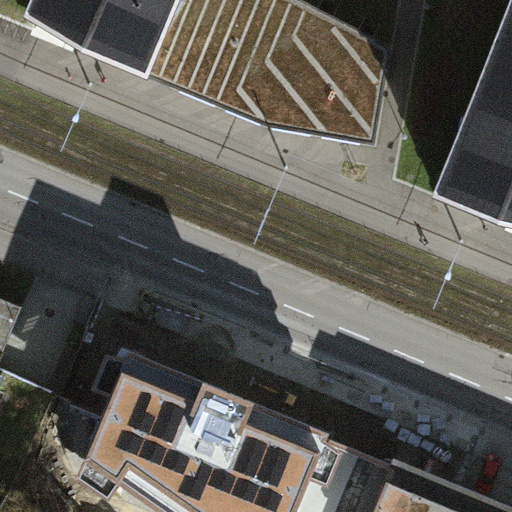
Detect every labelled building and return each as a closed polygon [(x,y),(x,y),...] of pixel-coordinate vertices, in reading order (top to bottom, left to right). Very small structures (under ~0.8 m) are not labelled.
[(47,0),(37,24),(87,45),(84,54),(144,78),(270,129),(377,148),(390,52),(290,0),(47,0)] [(511,16),(480,120),(463,120),(460,149),(438,197),(501,221),(505,214),(511,217),(511,16)] [(0,363),(22,308),(0,298),(0,363)] [(374,511),(396,461),(131,355),(87,462),(158,511),(374,511)] [(511,511),(511,508),(396,461),(374,511),(511,511)]
